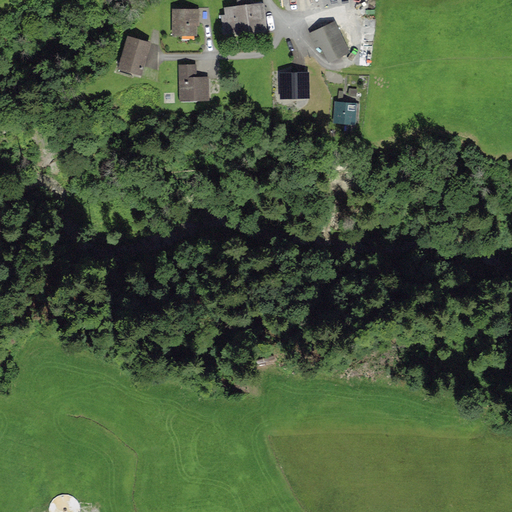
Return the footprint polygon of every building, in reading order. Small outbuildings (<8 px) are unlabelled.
[(236,0),(237,9),(225,10),(225,17),(220,17),(222,37),(267,33),(264,6),(251,8),(249,0),(236,0)] [(199,12),(173,11),(172,38),(198,39),(199,12)] [(351,54),(336,24),(312,36),(328,66),(351,54)] [(141,78),(151,46),(128,39),(118,71),(141,78)] [(196,66),(178,66),(179,103),(209,103),(208,79),(197,79),(196,66)] [(310,75),(280,75),(280,100),(310,100),(310,75)] [(356,107),(335,104),(333,125),(354,127),(356,107)]
